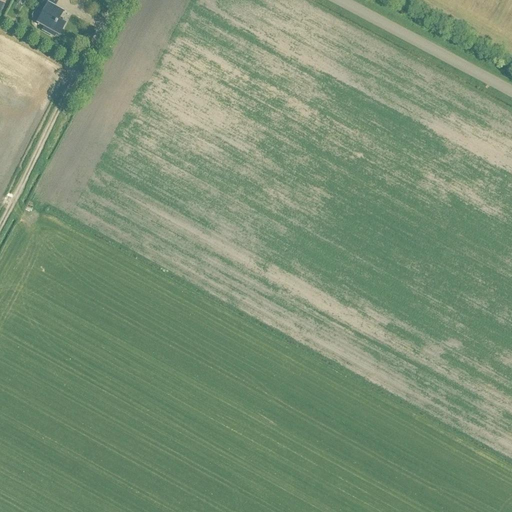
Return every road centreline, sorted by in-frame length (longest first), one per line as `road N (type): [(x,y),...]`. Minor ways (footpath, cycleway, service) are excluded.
road 1 (unclassified): [(511,90),(340,0)]
road 2 (track): [(79,68),(0,226)]
